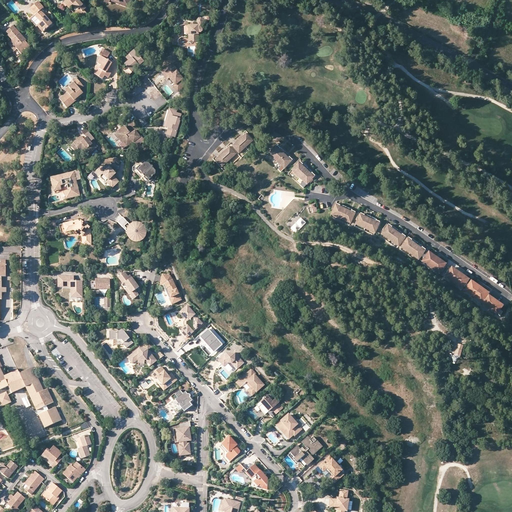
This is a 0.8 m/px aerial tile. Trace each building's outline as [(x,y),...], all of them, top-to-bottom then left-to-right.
[(84,10),(86,8),(78,0),(77,0),(76,0),(65,0),(61,5),(64,8),(67,5),(69,8),(72,6),(82,17),(87,13),(84,10)] [(38,1),(31,8),(35,13),(30,17),(43,32),(53,23),(41,10),(44,7),(38,1)] [(185,46),(189,46),(189,42),(200,42),(200,33),(203,33),(204,31),(204,28),(203,27),(203,26),(203,25),(203,24),(204,23),(204,21),(204,20),(203,19),(202,19),(200,19),(198,20),(198,23),(200,24),(200,25),(190,25),(186,25),(185,27),(185,33),(186,35),(189,35),(189,37),(185,37),(185,46)] [(10,36),(16,30),(14,27),(7,33),(10,36)] [(18,47),(16,49),(21,54),(29,46),(25,41),(26,40),(16,30),(10,36),(9,37),(12,40),(18,47)] [(18,47),(12,40),(8,43),(15,50),(16,49),(18,47)] [(110,54),(103,49),(99,55),(101,57),(97,63),(98,64),(102,66),(96,75),(102,79),(104,75),(108,78),(111,72),(109,71),(112,67),(110,66),(112,63),(107,59),(110,54)] [(144,62),(135,50),(129,55),(132,58),(129,61),(125,64),(128,67),(124,70),(129,76),(132,73),(132,72),(144,62)] [(172,64),(162,72),(168,80),(170,79),(175,85),(173,86),(178,92),(183,88),(184,84),(187,82),(180,74),(175,68),(172,64)] [(68,93),(60,99),(68,108),(75,101),(74,100),(79,96),(83,93),(80,89),(84,86),(77,78),(73,81),(74,83),(70,87),(72,90),(68,93)] [(176,112),(169,110),(167,117),(169,118),(166,128),(168,128),(167,135),(172,136),(175,137),(179,122),(180,115),(175,114),(176,112)] [(125,126),(115,134),(122,143),(120,145),(123,149),(127,146),(127,147),(133,142),(134,142),(138,146),(145,140),(142,136),(141,137),(136,130),(132,132),(129,135),(128,134),(130,132),(125,126)] [(82,136),(74,143),(75,144),(79,148),(81,146),(85,150),(86,150),(87,149),(91,153),(98,147),(93,140),(94,139),(89,132),(85,135),(86,136),(87,137),(85,139),(83,138),(82,136)] [(231,145),(238,153),(252,141),(245,133),(243,135),(244,136),(241,139),(242,140),(238,143),(237,142),(235,144),(234,143),(231,145)] [(276,161),(283,154),(278,150),(280,148),(277,146),(269,154),(276,161)] [(215,159),(221,167),(235,154),(228,147),(226,149),(227,149),(224,152),(225,153),(221,156),(220,155),(218,158),(217,157),(215,159)] [(283,154),(276,161),(281,166),(284,168),(292,160),(289,157),(288,158),(283,154)] [(299,177),(306,170),(301,165),(302,164),(299,162),(292,170),(299,177)] [(102,165),(95,171),(100,176),(103,174),(108,180),(106,182),(112,188),(119,182),(113,175),(116,173),(114,172),(118,168),(113,163),(109,167),(106,164),(104,166),(102,165)] [(141,166),(135,166),(133,167),(133,172),(135,173),(143,173),(145,171),(147,174),(145,175),(145,179),(147,181),(151,181),(153,179),(153,176),(155,174),(155,170),(148,163),(144,163),(141,166)] [(306,170),(299,177),(304,181),(300,185),(304,188),(310,181),(312,179),(315,175),(312,173),(311,174),(306,170)] [(54,189),(62,187),(66,190),(68,198),(74,196),(73,194),(79,192),(74,172),(53,177),(55,183),(52,184),(54,189)] [(340,218),(345,209),(339,206),(339,205),(336,203),(331,214),(340,218)] [(345,209),(340,218),(350,223),(355,212),(351,210),(350,212),(345,209)] [(365,228),(369,219),(364,216),(364,215),(360,213),(356,224),(365,228)] [(124,218),(119,222),(127,231),(127,232),(127,234),(128,237),(133,234),(133,235),(135,237),(137,237),(139,237),(141,241),(143,241),(144,239),(146,236),(147,232),(147,229),(145,226),(142,224),(139,223),(135,223),(132,223),(130,225),(124,218)] [(290,228),(296,233),(306,223),(301,218),(290,228)] [(375,221),(369,219),(365,228),(375,232),(379,222),(376,220),(375,221)] [(78,220),(59,225),(62,237),(67,236),(66,233),(73,231),(76,227),(85,234),(82,237),(82,245),(88,245),(88,243),(91,243),(91,231),(89,229),(90,227),(87,225),(84,223),(81,221),(80,222),(78,220)] [(390,240),(396,231),(391,227),(392,226),(388,224),(382,234),(390,240)] [(76,227),(73,231),(82,237),(85,234),(76,227)] [(401,234),(396,231),(390,240),(399,246),(406,236),(402,233),(401,234)] [(133,234),(128,237),(129,238),(131,240),(134,242),(138,242),(141,241),(139,237),(137,237),(135,237),(133,235),(133,234)] [(410,253),(416,244),(410,241),(411,239),(408,237),(401,247),(410,253)] [(421,248),(416,244),(410,253),(418,259),(425,249),(421,246),(421,248)] [(429,251),(422,261),(431,267),(437,259),(431,255),(432,254),(429,251)] [(442,263),(437,259),(431,267),(439,273),(446,264),(443,261),(442,263)] [(454,271),(455,269),(452,267),(445,277),(453,283),(459,274),(454,271)] [(126,273),(119,278),(124,285),(125,284),(129,289),(133,293),(131,295),(135,300),(140,296),(136,291),(140,288),(137,284),(136,285),(135,283),(136,282),(131,276),(129,277),(126,273)] [(465,278),(459,274),(453,283),(462,289),(464,286),(466,283),(469,279),(466,277),(465,278)] [(74,275),(58,275),(58,286),(71,286),(71,293),(77,293),(77,296),(82,296),(82,280),(76,280),(77,283),(74,283),(74,280),(74,275)] [(163,275),(161,284),(165,284),(171,298),(169,299),(172,305),(182,301),(171,277),(163,275)] [(96,282),(92,282),(92,290),(111,290),(111,280),(96,280),(96,282)] [(474,285),(475,284),(472,282),(469,285),(467,288),(465,291),(474,297),(480,289),(474,285)] [(165,284),(161,284),(161,286),(164,286),(169,299),(171,298),(165,284)] [(489,294),(486,292),(485,293),(480,289),(474,297),(482,303),(489,294)] [(491,310),(496,303),(492,300),(494,298),(489,295),(483,304),(491,310)] [(499,305),(496,303),(491,310),(498,315),(504,306),(501,303),(499,305)] [(189,306),(181,313),(188,321),(187,323),(187,324),(188,325),(181,331),(187,338),(204,324),(189,306)] [(223,346),(208,329),(200,337),(214,353),(223,346)] [(124,331),(110,332),(111,340),(118,340),(123,340),(125,343),(124,344),(127,348),(134,343),(124,331)] [(464,347),(459,346),(458,350),(457,350),(456,356),(461,358),(464,347)] [(140,349),(129,358),(133,364),(139,359),(145,360),(147,361),(151,366),(157,361),(148,351),(140,349)] [(221,357),(218,360),(221,363),(224,361),(227,363),(231,363),(234,366),(234,365),(237,369),(244,363),(238,357),(236,359),(234,357),(235,353),(226,352),(225,354),(222,354),(220,356),(221,357)] [(0,390),(1,391),(0,391),(0,404),(2,408),(12,403),(8,396),(26,388),(37,411),(44,408),(47,406),(54,403),(48,390),(44,391),(38,377),(34,379),(30,370),(20,374),(18,371),(7,376),(4,377),(0,367),(0,390)] [(162,367),(152,375),(161,387),(168,382),(171,385),(178,380),(172,373),(169,376),(162,367)] [(252,369),(242,378),(246,383),(248,381),(252,386),(251,388),(248,390),(253,396),(264,385),(255,375),(256,374),(252,369)] [(246,383),(242,378),(237,383),(241,388),(246,383)] [(168,382),(161,387),(164,391),(171,385),(168,382)] [(184,394),(181,391),(172,398),(175,402),(168,408),(175,418),(184,411),(186,413),(194,407),(191,404),(194,402),(187,393),(184,395),(184,394)] [(268,396),(257,406),(266,416),(269,413),(271,414),(263,421),(267,425),(276,417),(275,417),(284,408),(280,403),(276,399),(273,402),(268,396)] [(46,413),(39,416),(45,429),(62,421),(56,408),(49,411),(46,413)] [(288,414),(276,425),(285,434),(290,430),(294,435),(301,428),(300,427),(303,425),(298,419),(295,422),(288,414)] [(188,421),(180,424),(180,428),(176,428),(176,432),(176,433),(176,436),(177,437),(178,441),(180,441),(180,444),(181,455),(190,453),(189,443),(187,443),(186,440),(191,440),(190,434),(188,434),(187,431),(188,431),(189,430),(190,430),(188,421)] [(289,439),(294,435),(290,430),(285,434),(289,439)] [(88,434),(77,438),(80,448),(78,449),(82,458),(90,455),(87,446),(92,444),(88,434)] [(227,458),(231,462),(241,454),(241,452),(239,450),(237,447),(237,446),(237,445),(237,444),(236,444),(235,444),(233,443),(234,442),(230,437),(228,438),(228,440),(226,442),(223,445),(230,453),(227,455),(227,458)] [(317,441),(314,437),(311,440),(309,438),(293,452),(297,457),(295,459),(294,460),(297,463),(300,461),(305,465),(307,463),(309,464),(314,460),(307,452),(310,450),(314,455),(318,451),(316,449),(317,448),(319,450),(323,447),(318,442),(317,443),(316,442),(317,441)] [(230,453),(223,445),(220,447),(224,452),(224,459),(229,464),(231,462),(227,458),(227,455),(230,453)] [(49,451),(47,449),(43,454),(54,463),(51,465),(55,468),(62,459),(59,456),(62,453),(53,446),(49,451)] [(331,457),(319,467),(324,473),(323,474),(328,479),(333,475),(334,476),(331,479),(336,484),(345,476),(342,472),(343,471),(331,457)] [(18,467),(12,461),(7,468),(4,465),(0,469),(0,471),(8,479),(18,467)] [(71,465),(63,474),(73,482),(80,473),(82,474),(86,469),(77,462),(73,467),(71,465)] [(260,471),(255,465),(247,472),(260,485),(268,486),(268,479),(261,471),(260,471)] [(35,471),(30,478),(31,479),(27,485),(24,483),(22,487),(31,495),(44,479),(35,471)] [(260,485),(247,472),(246,473),(253,480),(252,486),(268,490),(268,486),(260,485)] [(47,489),(47,490),(49,491),(44,498),(53,506),(59,498),(59,497),(58,496),(62,490),(53,483),(50,487),(48,487),(47,487),(47,489)] [(349,492),(342,491),(341,497),(342,497),(341,499),(339,498),(338,502),(336,502),(337,500),(332,499),(330,506),(337,508),(337,510),(339,510),(338,511),(345,511),(346,511),(348,500),(349,492)] [(18,492),(14,497),(11,500),(8,504),(5,503),(3,506),(10,511),(13,511),(15,511),(16,511),(17,511),(20,509),(17,508),(25,498),(18,492)] [(238,511),(240,503),(227,500),(224,511),(222,511),(221,511),(238,511)]
